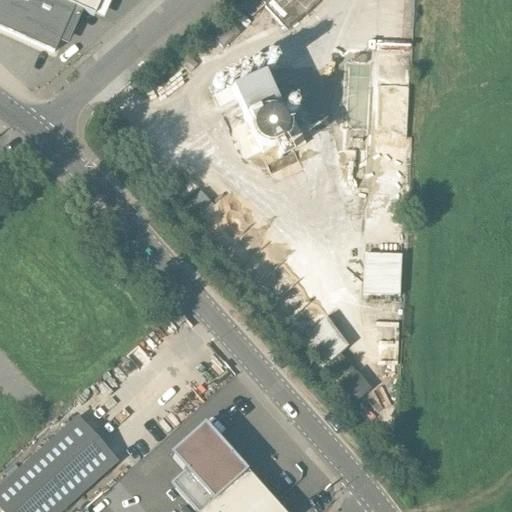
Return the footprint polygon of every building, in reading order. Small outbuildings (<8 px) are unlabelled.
[(82,13),(53,0),(0,0),(0,30),(53,54),(58,43),(67,47),(82,13)] [(53,0),(82,13),(102,22),(112,0),(110,0),(53,0)] [(249,0),(241,8),(251,19),(263,8),(286,33),(319,3),(316,0),(249,0)] [(238,35),(231,26),(215,41),(222,49),(238,35)] [(366,57),(354,57),(353,64),(344,64),(341,132),(345,132),(344,153),(367,154),(371,65),(366,65),(366,57)] [(407,89),(377,87),(375,140),(405,141),(407,89)] [(240,98),(235,88),(214,98),(220,109),(240,98)] [(242,95),(254,120),(259,117),(264,115),(253,90),(242,95)] [(136,135),(122,121),(104,138),(118,152),(136,135)] [(298,164),(290,146),(275,153),(261,160),(270,178),(298,164)] [(213,207),(199,193),(179,211),(192,226),(213,207)] [(400,255),(363,254),(362,295),(399,296),(400,255)] [(347,348),(322,319),(296,342),(336,389),(354,374),(338,356),(347,348)] [(0,487),(0,511),(60,511),(113,466),(102,454),(93,443),(74,422),(0,487)] [(179,475),(206,505),(242,475),(198,425),(163,457),(179,475)] [(167,486),(189,511),(198,511),(206,505),(179,475),(167,486)] [(274,511),(242,475),(206,505),(198,511),(274,511)]
